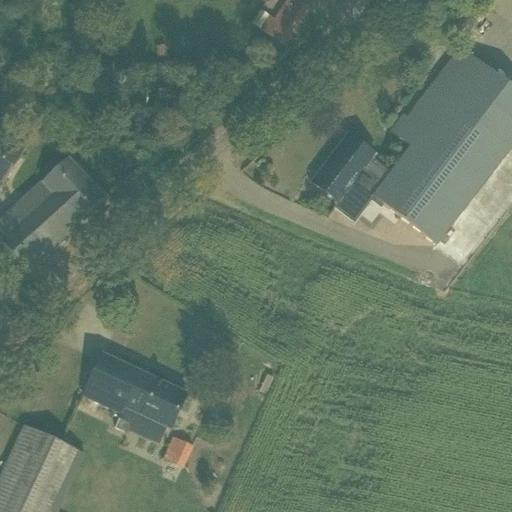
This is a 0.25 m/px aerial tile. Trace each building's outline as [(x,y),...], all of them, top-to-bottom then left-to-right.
[(308,10),(292,0),(290,0),(278,19),(272,14),(261,31),(284,47),(308,10)] [(511,91),(460,51),(398,132),(395,137),(411,149),(391,175),(373,199),(436,246),(509,151),(511,147),(511,91)] [(0,134),(0,184),(1,185),(24,149),(0,134)] [(327,166),(312,185),(338,205),(347,192),(366,208),(373,199),(391,175),(372,160),(374,157),(349,137),(332,159),(333,160),(328,167),(327,166)] [(0,224),(0,244),(27,275),(81,228),(77,224),(104,200),(68,160),(30,195),(31,196),(0,224)] [(152,381),(102,357),(82,399),(120,417),(113,430),(124,435),(133,415),(169,432),(185,397),(152,381)] [(24,427),(0,479),(0,511),(56,511),(84,455),(24,427)] [(172,438),(163,460),(184,469),(193,446),(172,438)]
